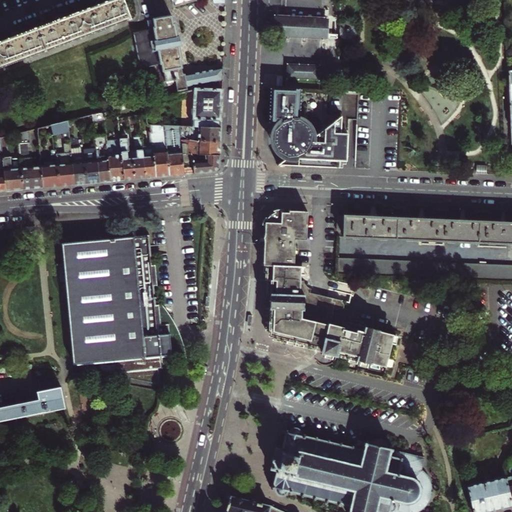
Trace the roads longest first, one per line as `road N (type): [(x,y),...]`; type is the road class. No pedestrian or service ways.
road 1 (primary): [(199,511),(234,358),(248,185)]
road 2 (primary): [(235,186),(214,371),(183,511)]
road 3 (residential): [(248,185),(511,193)]
road 4 (tertiary): [(0,208),(235,186)]
